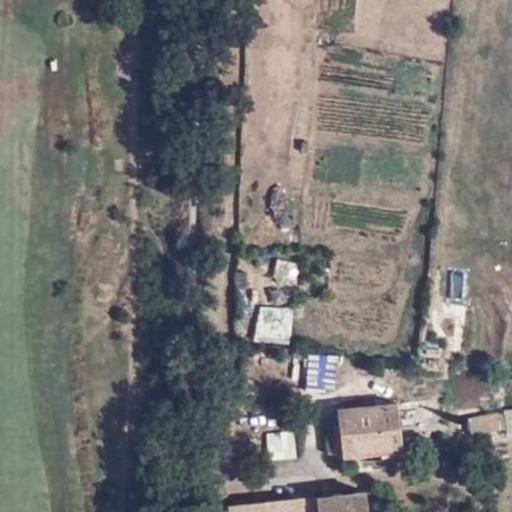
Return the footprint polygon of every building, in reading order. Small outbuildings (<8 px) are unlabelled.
[(255,307),(255,343),(290,343),(290,307),(255,307)] [(338,352),(310,349),(304,392),(338,382),(338,352)] [(396,393),(340,399),(345,449),(402,443),(396,393)] [(470,445),(511,434),(511,408),(464,420),(470,445)] [(325,455),(337,454),(336,427),(324,428),(325,455)] [(271,435),(271,458),(293,458),(293,436),(271,435)] [(370,511),(365,477),(226,496),(228,511),(370,511)]
